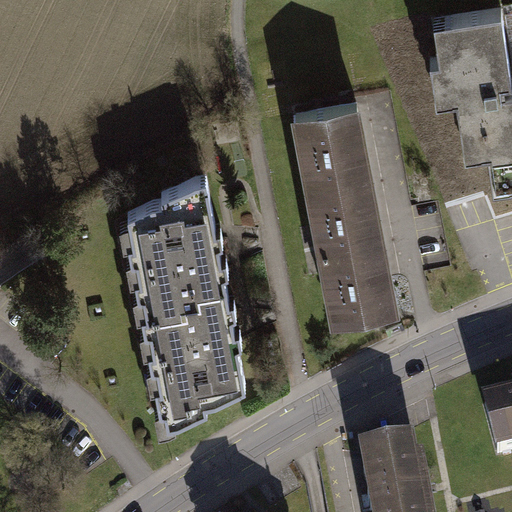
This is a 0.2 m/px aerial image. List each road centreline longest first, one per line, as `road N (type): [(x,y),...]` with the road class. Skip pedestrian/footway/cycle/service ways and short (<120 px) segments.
road 1 (track): [(304,422),(236,31),(239,0)]
road 2 (tertiary): [(164,511),(335,405),(511,323)]
